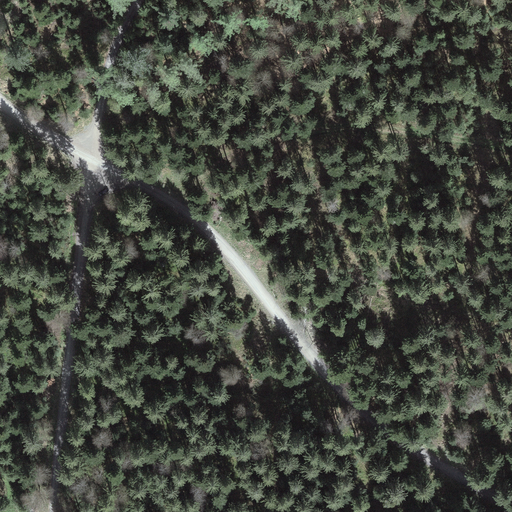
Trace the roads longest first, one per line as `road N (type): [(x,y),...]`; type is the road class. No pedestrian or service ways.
road 1 (track): [(511,506),(368,415),(179,206),(0,103)]
road 2 (track): [(511,156),(387,133),(305,136),(238,154),(160,196)]
road 3 (track): [(97,165),(74,292),(53,511)]
road 4 (track): [(97,165),(109,71),(138,0)]
